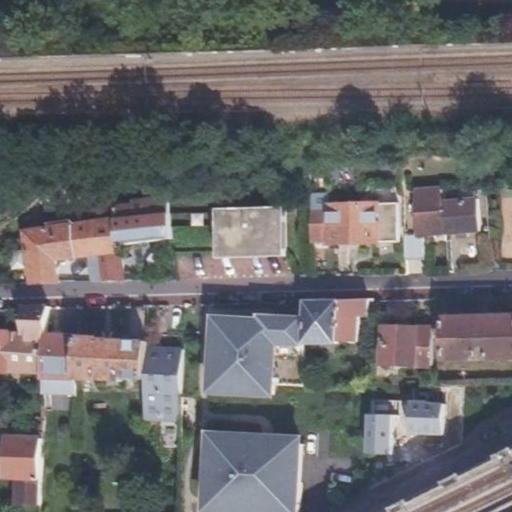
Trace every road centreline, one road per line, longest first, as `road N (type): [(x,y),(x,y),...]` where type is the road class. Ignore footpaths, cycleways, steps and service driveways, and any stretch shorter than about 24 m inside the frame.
road 1 (residential): [(0,292),(511,281)]
road 2 (residential): [(511,442),(375,511)]
